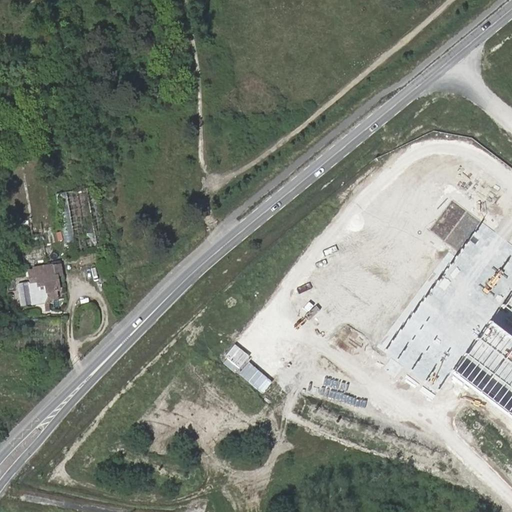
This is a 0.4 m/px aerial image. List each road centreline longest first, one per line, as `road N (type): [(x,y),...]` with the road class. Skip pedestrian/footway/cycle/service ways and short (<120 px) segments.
road 1 (secondary): [(120,345),(195,270),(511,8)]
road 2 (secondary): [(0,486),(120,345)]
road 3 (secondary): [(120,345),(0,458)]
